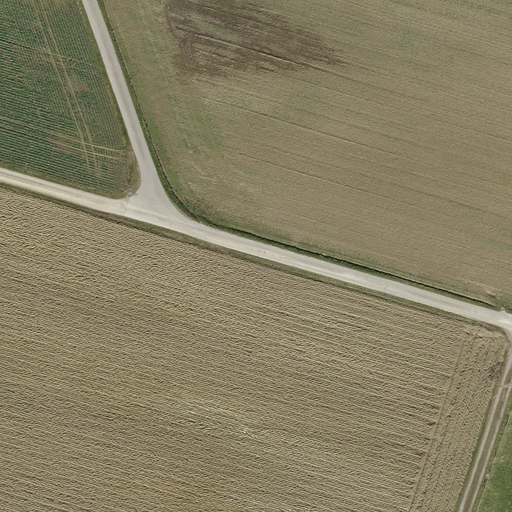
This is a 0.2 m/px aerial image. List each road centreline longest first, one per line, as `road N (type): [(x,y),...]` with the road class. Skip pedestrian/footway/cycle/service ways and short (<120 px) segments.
road 1 (track): [(511,326),(206,237),(167,215),(89,0)]
road 2 (track): [(0,175),(129,213),(167,215)]
road 3 (track): [(511,383),(466,511)]
